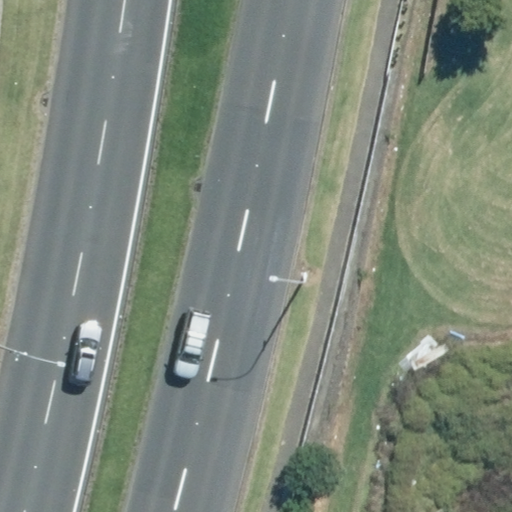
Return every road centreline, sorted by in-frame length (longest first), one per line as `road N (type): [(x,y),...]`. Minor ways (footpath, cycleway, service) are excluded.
road 1 (primary): [(302,0),(251,273),(180,511)]
road 2 (primary): [(25,511),(123,0)]
